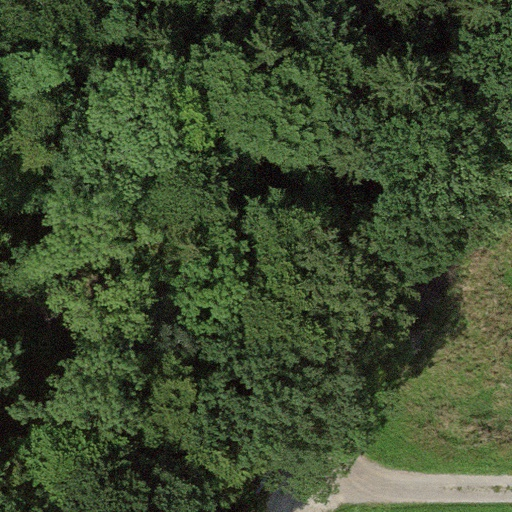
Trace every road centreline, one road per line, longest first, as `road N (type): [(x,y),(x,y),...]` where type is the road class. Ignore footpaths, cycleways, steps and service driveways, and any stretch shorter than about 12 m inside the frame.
road 1 (track): [(277,511),(379,317),(511,150)]
road 2 (track): [(288,490),(511,490)]
